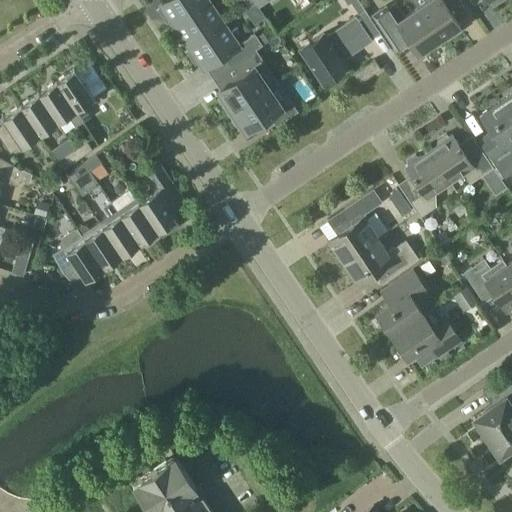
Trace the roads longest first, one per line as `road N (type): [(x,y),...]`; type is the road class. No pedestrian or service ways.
road 1 (residential): [(511,33),(237,216)]
road 2 (residential): [(0,285),(73,307),(110,304),(237,216)]
road 3 (residential): [(383,432),(237,216)]
road 4 (residential): [(237,216),(110,30)]
road 5 (residential): [(383,432),(511,344)]
